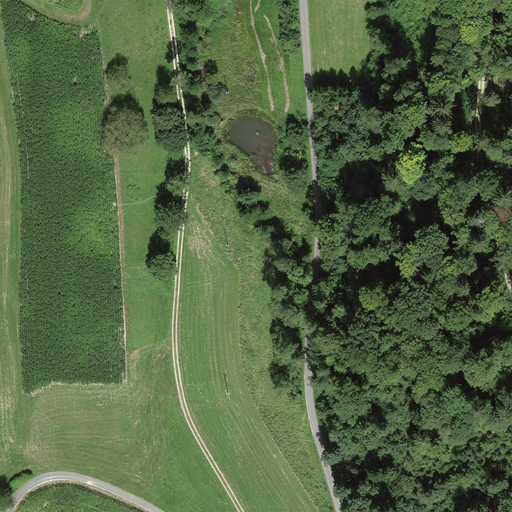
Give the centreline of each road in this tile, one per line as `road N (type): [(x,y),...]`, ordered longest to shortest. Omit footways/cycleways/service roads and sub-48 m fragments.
road 1 (track): [(167,0),(183,137),(169,340),(177,401),(237,511)]
road 2 (unclassified): [(301,0),(317,200),(306,381),(339,511)]
road 3 (track): [(489,0),(474,109),(483,192),(511,288)]
road 4 (unclassified): [(154,511),(69,475),(20,486),(2,511)]
